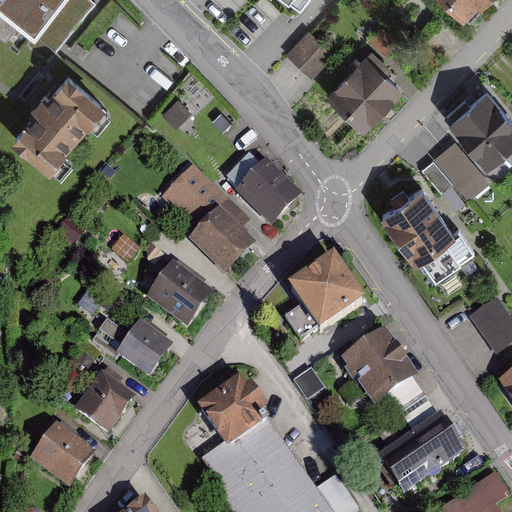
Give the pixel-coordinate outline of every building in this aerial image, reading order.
[(0,0),(34,28),(57,0),(0,0)] [(453,0),(464,10),(474,0),(453,0)] [(312,78),(329,61),(305,38),(288,54),(312,78)] [(420,91),(372,50),(328,92),(379,133),(420,91)] [(101,99),(66,70),(13,133),(56,168),(68,154),(60,148),(87,115),(97,123),(107,111),(98,103),(101,99)] [(511,168),(511,109),(488,85),(450,118),(498,180),(511,168)] [(488,179),(460,148),(442,163),(470,195),(488,179)] [(299,195),(267,164),(240,192),(272,223),(299,195)] [(428,187),(381,210),(433,281),(483,252),(428,187)] [(252,245),(220,214),(194,240),(226,271),(252,245)] [(392,317),(357,268),(316,297),(350,346),(392,317)] [(209,295),(173,269),(151,298),(187,324),(209,295)] [(511,361),(511,312),(504,302),(473,327),(505,367),(511,361)] [(289,321),(300,345),(315,338),(304,314),(289,321)] [(169,348),(141,327),(121,355),(148,375),(169,348)] [(433,386),(399,338),(356,368),(390,416),(433,386)] [(297,384),(309,401),(322,393),(310,375),(297,384)] [(103,378),(79,410),(107,431),(131,400),(103,378)] [(289,425),(262,386),(214,419),(238,454),(215,470),(244,511),(338,511),(281,430),(289,425)] [(480,459),(457,423),(396,463),(420,499),(480,459)] [(91,456),(56,430),(34,459),(68,485),(91,456)] [(511,511),(511,501),(500,485),(462,511),(511,511)]
